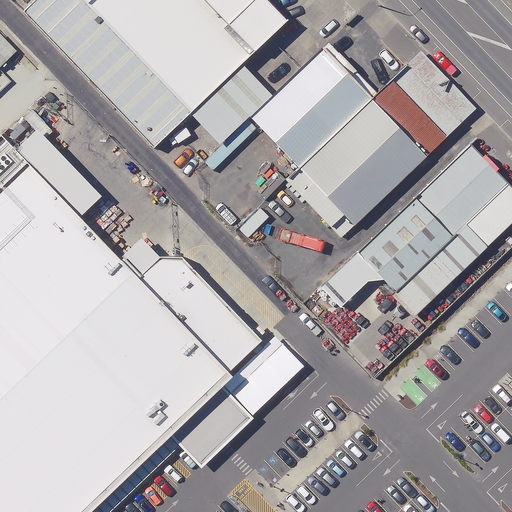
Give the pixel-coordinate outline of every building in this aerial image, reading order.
[(30,0),(23,7),(151,144),(283,21),(263,0),(30,0)] [(16,49),(0,36),(0,68),(1,69),(16,49)] [(225,129),(276,182),(348,114),(298,61),(225,129)] [(456,126),(400,66),(276,182),(332,242),(456,126)] [(0,129),(0,446),(208,253),(36,97),(0,129)] [(190,162),(225,129),(200,101),(164,134),(190,162)] [(503,185),(462,142),(330,266),(391,331),(465,262),(445,240),(503,185)] [(511,249),(382,372),(511,509),(511,249)]
